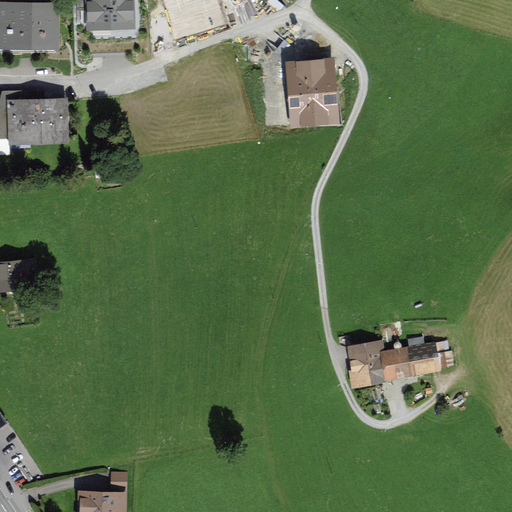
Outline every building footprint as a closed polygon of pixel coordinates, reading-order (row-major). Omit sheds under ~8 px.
[(129,0),(90,0),(91,24),(130,23),(129,0)] [(218,0),(163,0),(174,38),(225,25),(218,0)] [(0,43),(54,44),(54,7),(0,6),(0,43)] [(333,58),(286,62),(291,125),(338,122),(333,58)] [(12,92),(13,135),(13,139),(64,138),(63,102),(42,103),(42,91),(12,92)] [(0,135),(13,135),(12,92),(4,93),(0,109),(0,135)] [(0,264),(0,286),(37,283),(34,259),(22,260),(22,262),(0,264)] [(387,379),(429,371),(429,369),(454,365),(451,351),(449,351),(447,340),(424,344),(423,337),(408,339),(410,347),(382,352),(386,376),(387,379)] [(351,370),(353,382),(386,376),(382,352),(380,343),(351,348),(354,369),(351,370)] [(113,488),(126,489),(127,474),(113,473),(113,488)] [(120,511),(121,496),(83,495),(82,511),(120,511)]
